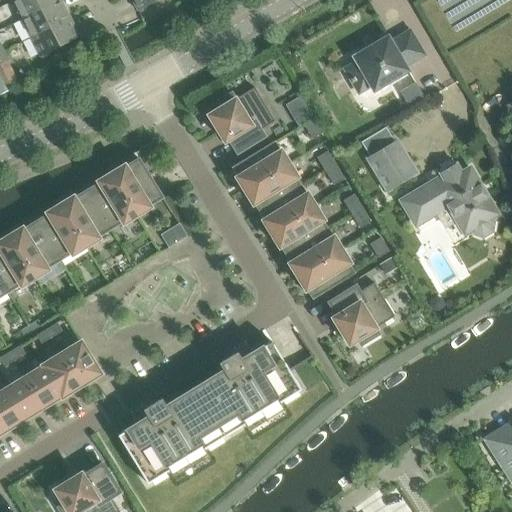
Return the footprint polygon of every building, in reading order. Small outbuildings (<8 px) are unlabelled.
[(16,0),(12,2),(21,20),(61,1),(60,0),(16,0)] [(131,0),(138,12),(152,5),(155,7),(158,8),(162,6),(164,3),(163,0),(131,0)] [(438,0),(458,31),(509,0),(438,0)] [(21,20),(30,39),(70,19),(61,1),(21,20)] [(70,19),(30,39),(40,57),(54,50),(57,53),(61,54),(64,52),(66,49),(65,45),(80,38),(70,19)] [(424,56),(410,32),(391,43),(388,38),(354,58),(357,63),(345,70),(359,94),(371,87),(374,92),(408,72),(405,67),(424,56)] [(0,52),(0,64),(6,61),(8,60),(4,51),(0,52)] [(415,84),(400,93),(409,108),(425,99),(415,84)] [(229,140),(238,153),(265,137),(261,131),(276,122),(255,88),(236,100),(232,94),(214,105),(217,111),(210,116),(226,142),(229,140)] [(323,133),(315,119),(304,126),(313,140),(323,133)] [(360,144),(389,191),(415,176),(386,128),(360,144)] [(244,182),(249,189),(288,165),(274,143),(233,168),(242,183),(244,182)] [(139,159),(135,152),(0,234),(0,309),(14,301),(39,285),(65,270),(91,254),(116,238),(142,223),(168,206),(164,199),(163,198),(154,183),(149,175),(144,167),(139,159)] [(317,158),(325,172),(336,165),(328,152),(317,158)] [(251,198),(260,212),(301,187),(288,165),(249,189),(254,197),(251,198)] [(345,179),(336,165),(325,172),(334,185),(345,179)] [(480,186),(470,169),(461,175),(456,166),(441,175),(443,177),(401,202),(416,227),(448,208),(454,218),(455,218),(465,235),(471,231),(473,234),(483,237),(491,232),(493,222),(491,219),(498,215),(488,198),(480,186)] [(271,225),(275,232),(314,208),(301,187),(260,212),(268,226),(271,225)] [(344,201),(352,215),(363,208),(354,194),(344,201)] [(278,241),(286,255),(328,230),(314,208),(275,232),(280,240),(278,241)] [(371,222),(363,208),(352,215),(360,228),(371,222)] [(167,233),(173,244),(189,235),(182,224),(167,233)] [(297,268),(302,275),(341,251),(328,230),(286,255),(295,269),(297,268)] [(370,244),(378,258),(389,252),(381,238),(370,244)] [(354,273),(341,251),(302,275),(306,283),(304,284),(313,299),(354,273)] [(392,259),(379,267),(385,275),(397,268),(392,259)] [(356,286),(329,303),(337,316),(334,319),(350,345),(358,340),(361,346),(380,335),(376,329),(395,317),(374,283),(360,292),(356,286)] [(432,301),(431,305),(433,309),(438,311),(442,308),(443,304),(441,300),(436,298),(432,301)] [(37,321),(29,326),(32,332),(39,327),(41,327),(37,321)] [(58,323),(47,330),(52,338),(63,331),(58,323)] [(29,326),(20,331),(24,337),(32,332),(29,326)] [(42,344),(52,338),(47,330),(37,336),(42,344)] [(138,424),(119,436),(148,484),(170,471),(168,468),(202,446),(204,450),(245,425),(243,421),(278,400),(280,403),(301,390),(272,342),(253,354),(250,349),(240,355),(238,352),(219,364),(221,367),(211,373),(214,378),(177,400),(174,395),(164,402),(162,399),(144,410),(146,413),(135,420),(138,424)] [(81,343),(62,354),(82,386),(101,374),(81,343)] [(21,346),(10,353),(15,361),(26,354),(21,346)] [(0,359),(5,367),(15,361),(10,353),(0,358),(0,359)] [(43,366),(44,367),(62,397),(62,398),(82,386),(62,354),(43,366)] [(44,367),(26,378),(44,408),(62,397),(44,367)] [(26,419),(44,408),(26,378),(7,389),(26,419)] [(7,389),(0,393),(0,418),(7,430),(26,419),(7,389)] [(511,424),(500,432),(499,431),(484,440),(493,455),(496,453),(511,478),(509,479),(511,483),(511,424)] [(60,498),(54,502),(60,511),(120,511),(112,498),(121,493),(103,464),(83,476),(82,474),(56,490),(60,498)]
